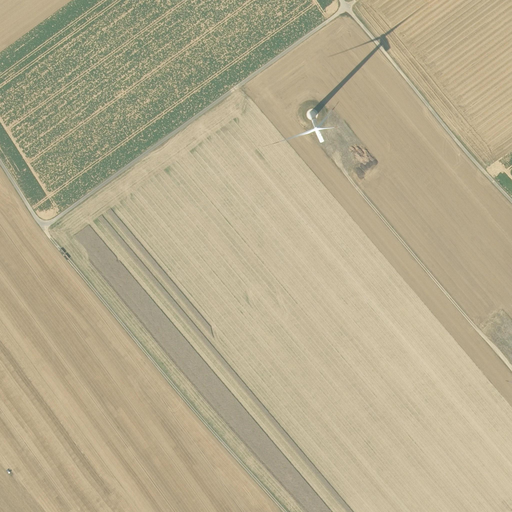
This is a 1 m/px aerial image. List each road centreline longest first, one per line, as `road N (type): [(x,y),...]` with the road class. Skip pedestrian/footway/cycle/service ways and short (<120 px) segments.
road 1 (track): [(341,0),(346,7),(43,229),(0,161)]
road 2 (track): [(282,511),(43,229)]
road 3 (track): [(346,7),(511,202)]
